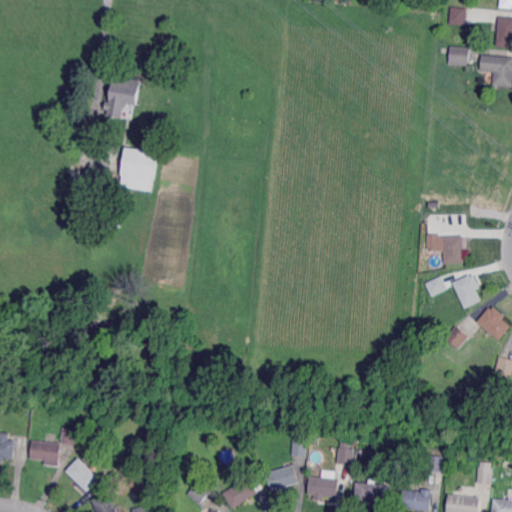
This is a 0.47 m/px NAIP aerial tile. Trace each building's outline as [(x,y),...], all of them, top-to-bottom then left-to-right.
[(511,0),(511,8),(501,8),(501,0),(511,0)] [(467,25),(451,24),(452,6),(469,8),(467,25)] [(511,47),(498,46),(500,17),(511,17),(511,47)] [(470,65),(451,63),(452,45),(471,47),(470,65)] [(511,84),(496,84),(497,70),(483,69),(484,54),(511,56),(511,84)] [(138,105),(128,104),(127,106),(126,106),(123,118),(108,116),(109,109),(105,109),(106,101),(110,102),(115,76),(142,80),(138,105)] [(153,190),(123,185),(125,174),(123,174),(127,146),(159,151),(153,190)] [(457,236),(464,236),(464,238),(467,238),(467,249),(464,249),(465,264),(445,264),(445,251),(439,251),(439,249),(428,249),(428,235),(439,234),(439,236),(445,236),(445,230),(457,229),(457,236)] [(480,288),(476,289),(481,301),(465,308),(454,283),(470,275),(471,277),(474,275),(480,288)] [(433,297),(426,283),(442,276),(448,289),(433,297)] [(511,327),(500,341),(477,323),(492,305),(506,317),(504,320),(511,327)] [(460,347),(468,333),(454,325),(446,339),(460,347)] [(511,376),(496,373),(501,356),(511,358),(511,376)] [(64,427),(79,428),(77,444),(63,442),(64,427)] [(10,439),(17,440),(15,459),(7,458),(7,461),(0,460),(0,431),(11,432),(10,439)] [(355,439),(345,438),(346,431),(356,432),(355,439)] [(306,455),(307,439),(292,438),(292,455),(306,455)] [(61,466),(46,465),(47,460),(32,458),(34,440),(63,442),(61,466)] [(354,465),(338,464),(339,448),(355,449),(354,465)] [(86,461),(90,457),(106,472),(101,478),(107,484),(96,496),(91,491),(89,492),(67,471),(81,456),(86,461)] [(443,473),(428,471),(430,456),(445,458),(443,473)] [(492,469),(494,469),(491,485),(478,483),(480,467),(481,467),(482,461),(493,463),(492,469)] [(289,492),(279,494),(278,490),(271,492),(266,473),(295,465),(300,484),(287,487),(289,492)] [(337,479),(340,479),(338,498),(325,496),(324,501),(315,500),(315,496),(309,495),(311,476),(323,477),(323,476),(318,476),(337,471),(337,479)] [(248,479),(250,477),(251,479),(257,475),(265,487),(258,491),(259,493),(234,509),(224,493),(233,479),(243,472),(248,479)] [(201,504),(189,493),(200,480),(212,490),(201,504)] [(389,505),(372,503),(371,505),(366,505),(366,502),(354,500),(357,482),(392,486),(389,505)] [(432,511),(402,508),(404,489),(423,491),(423,488),(434,489),(432,511)] [(98,511),(94,499),(112,492),(119,511),(98,511)] [(479,511),(447,511),(449,495),(481,498),(479,511)] [(511,511),(493,511),(495,498),(511,499),(511,511)]
